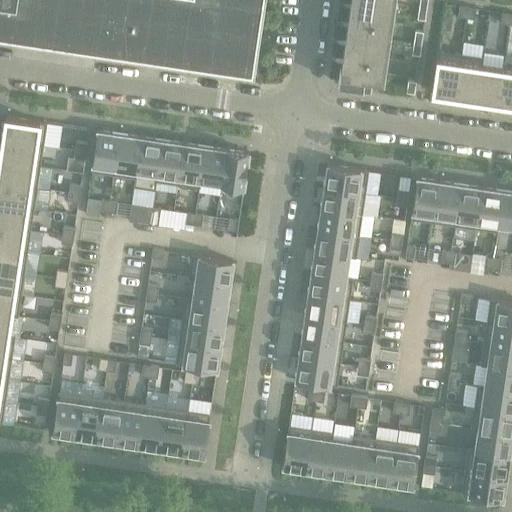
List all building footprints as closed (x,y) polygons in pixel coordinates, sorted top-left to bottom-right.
[(0,0),(0,31),(252,68),(262,0),(0,0)] [(383,78),(394,0),(351,0),(339,83),(349,84),(348,90),(362,92),(363,86),(372,88),(373,76),(383,78)] [(468,7),(460,6),(458,17),(466,18),(468,7)] [(474,19),(476,8),(468,7),(466,18),(474,19)] [(509,25),(511,13),(503,12),(501,23),(509,25)] [(414,42),(412,54),(420,55),(422,44),(414,42)] [(454,95),(460,54),(439,51),(432,92),(454,95)] [(476,99),(481,64),(482,57),(460,54),(454,95),(476,99)] [(497,102),(503,67),(481,64),(476,99),(497,102)] [(511,104),(511,68),(503,67),(497,102),(511,104)] [(6,117),(2,139),(37,145),(44,146),(47,123),(6,117)] [(115,168),(120,134),(97,131),(92,165),(115,168)] [(136,171),(141,137),(120,134),(115,168),(136,171)] [(157,175),(162,140),(141,137),(136,171),(157,175)] [(0,160),(33,166),(37,145),(2,139),(0,154),(0,160)] [(179,178),(184,143),(162,140),(157,175),(179,178)] [(85,152),(86,144),(75,142),(74,150),(85,152)] [(200,181),(205,147),(184,143),(179,178),(200,181)] [(221,184),(226,150),(205,147),(200,181),(221,184)] [(84,160),(85,152),(74,150),(73,158),(84,160)] [(244,187),(249,153),(226,150),(221,184),(244,187)] [(0,182),(30,187),(33,166),(0,160),(0,182)] [(366,193),(369,171),(327,165),(324,186),(366,193)] [(434,215),(439,181),(417,178),(411,219),(433,222),(434,215)] [(456,218),(461,184),(439,181),(434,215),(456,218)] [(0,204),(27,209),(30,187),(0,182),(0,204)] [(476,229),(482,187),(461,184),(456,218),(455,226),(476,229)] [(79,194),(80,186),(69,185),(67,193),(79,194)] [(362,214),(366,193),(324,186),(321,208),(362,214)] [(499,225),(504,190),(482,187),(476,229),(481,229),(482,222),(499,225)] [(408,199),(409,191),(398,189),(397,198),(408,199)] [(511,226),(511,191),(504,190),(499,225),(511,226)] [(66,201),(77,202),(79,194),(67,193),(66,201)] [(407,208),(408,199),(397,198),(396,206),(407,208)] [(0,226),(24,230),(27,209),(0,204),(0,226)] [(93,216),(95,205),(86,204),(85,215),(93,216)] [(359,235),(362,214),(321,208),(318,229),(359,235)] [(129,222),(130,210),(122,209),(120,220),(129,222)] [(137,223),(138,212),(130,210),(129,222),(137,223)] [(171,228),(173,217),(165,216),(163,227),(171,228)] [(181,218),(173,217),(171,228),(179,229),(181,218)] [(214,234),(216,223),(208,222),(206,233),(214,234)] [(222,235),(224,224),(216,223),(214,234),(222,235)] [(0,248),(21,251),(24,230),(0,226),(0,248)] [(72,237),(73,229),(62,227),(61,235),(72,237)] [(356,257),(359,235),(318,229),(315,251),(349,256),(356,257)] [(402,242),(403,234),(392,232),(390,240),(402,242)] [(71,245),(72,237),(61,235),(60,244),(71,245)] [(401,250),(402,242),(390,240),(389,248),(401,250)] [(414,258),(416,246),(415,246),(407,245),(405,256),(414,258)] [(0,270),(18,273),(21,251),(0,248),(0,270)] [(160,259),(161,251),(150,249),(149,257),(160,259)] [(449,263),(451,251),(443,250),(441,262),(449,263)] [(346,277),(349,256),(315,251),(311,272),(346,277)] [(457,264),(459,253),(451,251),(449,263),(457,264)] [(230,284),(233,261),(199,256),(195,279),(230,284)] [(492,269),(494,258),(486,257),(484,268),(492,269)] [(500,271),(502,259),(501,259),(494,258),(492,269),(500,271)] [(0,291),(14,294),(18,273),(0,270),(0,291)] [(66,280),(67,272),(56,270),(55,278),(66,280)] [(353,279),(346,277),(311,272),(308,294),(350,300),(353,279)] [(382,283),(383,275),(372,273),(370,281),(382,283)] [(65,288),(66,280),(55,278),(54,286),(65,288)] [(227,305),(230,284),(195,279),(192,300),(227,305)] [(381,291),(382,283),(370,281),(369,289),(381,291)] [(155,294),(156,286),(145,285),(143,293),(155,294)] [(0,313),(11,315),(14,294),(0,291),(0,313)] [(153,302),(155,294),(143,293),(142,301),(153,302)] [(347,322),(350,300),(308,294),(305,315),(347,322)] [(471,305),(473,297),(461,295),(460,303),(471,305)] [(511,324),(511,302),(490,299),(487,321),(511,324)] [(223,326),(227,305),(192,300),(189,321),(223,326)] [(0,335),(8,337),(11,315),(0,313),(0,335)] [(60,323),(61,315),(50,313),(49,321),(60,323)] [(343,343),(347,322),(305,315),(302,337),(343,343)] [(375,326),(377,318),(365,316),(364,324),(375,326)] [(47,329),(58,331),(60,323),(49,321),(47,329)] [(220,348),(223,326),(189,321),(186,343),(220,348)] [(511,346),(511,324),(487,321),(484,342),(511,346)] [(374,334),(375,326),(364,324),(363,332),(374,334)] [(148,337),(149,329),(138,327),(137,335),(148,337)] [(466,340),(467,332),(456,330),(455,338),(466,340)] [(0,357),(5,358),(8,337),(0,335),(0,357)] [(147,345),(148,337),(137,335),(136,344),(147,345)] [(340,364),(343,343),(302,337),(299,358),(340,364)] [(465,348),(466,340),(455,338),(453,347),(465,348)] [(511,368),(511,346),(484,342),(481,364),(488,365),(511,368)] [(217,370),(220,348),(186,343),(183,365),(217,370)] [(53,365),(55,357),(43,356),(42,364),(53,365)] [(70,370),(72,359),(64,358),(62,369),(70,370)] [(337,386),(340,364),(299,358),(295,380),(337,386)] [(369,368),(370,360),(359,358),(358,367),(369,368)] [(106,375),(107,364),(99,363),(98,374),(106,375)] [(52,373),(53,365),(42,364),(41,372),(52,373)] [(114,376),(115,365),(107,364),(106,375),(114,376)] [(511,390),(511,368),(488,365),(484,387),(511,390)] [(368,377),(369,368),(358,367),(356,375),(368,377)] [(149,382),(150,370),(142,369),(141,380),(149,382)] [(158,372),(150,370),(149,382),(157,383),(158,372)] [(460,383),(461,375),(450,373),(448,381),(460,383)] [(191,388),(193,377),(185,376),(183,387),(191,388)] [(199,389),(201,378),(193,377),(191,388),(199,389)] [(458,391),(460,383),(448,381),(447,389),(458,391)] [(511,412),(511,390),(484,387),(477,386),(474,407),(511,412)] [(315,402),(317,390),(309,389),(307,400),(315,402)] [(323,403),(325,391),(317,390),(315,402),(323,403)] [(358,408),(360,396),(352,395),(350,406),(358,408)] [(366,409),(368,398),(360,396),(358,408),(366,409)] [(47,408),(48,400),(37,398),(36,406),(47,408)] [(75,436),(80,402),(58,399),(53,433),(75,436)] [(401,414),(402,403),(394,401),(393,413),(401,414)] [(96,440),(101,405),(80,402),(75,436),(96,440)] [(409,415),(411,404),(402,403),(401,414),(409,415)] [(118,443),(123,408),(101,405),(96,440),(118,443)] [(46,416),(47,408),(36,406),(35,414),(46,416)] [(511,434),(511,412),(474,407),(471,429),(478,430),(511,434)] [(139,446),(144,412),(123,408),(118,443),(139,446)] [(160,449),(165,415),(144,412),(139,446),(160,449)] [(442,424),(443,416),(432,414),(430,422),(442,424)] [(182,452),(187,418),(165,415),(160,449),(182,452)] [(204,456),(209,421),(187,418),(182,452),(204,456)] [(440,432),(442,424),(430,422),(429,431),(440,432)] [(305,470),(311,429),(289,426),(283,467),(305,470)] [(326,474),(331,439),(332,432),(311,429),(305,470),(326,474)] [(509,456),(511,436),(511,434),(478,430),(475,451),(509,456)] [(370,480),(376,438),(354,435),(353,442),(348,477),(370,480)] [(391,483),(397,442),(376,438),(370,480),(391,483)] [(348,477),(353,442),(331,439),(326,474),(348,477)] [(413,486),(419,445),(397,442),(391,483),(413,486)] [(506,477),(509,456),(475,451),(468,450),(465,471),(506,477)] [(436,467),(437,458),(426,457),(424,465),(436,467)] [(434,475),(436,467),(424,465),(423,473),(434,475)] [(503,497),(506,477),(465,471),(461,493),(503,500),(503,497)]
